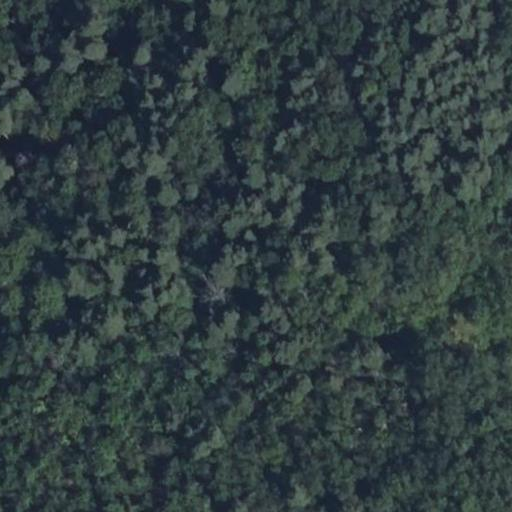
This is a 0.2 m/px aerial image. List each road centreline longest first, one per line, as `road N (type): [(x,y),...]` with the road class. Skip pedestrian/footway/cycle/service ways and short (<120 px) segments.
road 1 (track): [(511,186),(433,249),(245,298),(198,330),(250,137),(250,0)]
road 2 (track): [(198,330),(155,511)]
road 3 (track): [(0,93),(87,0)]
